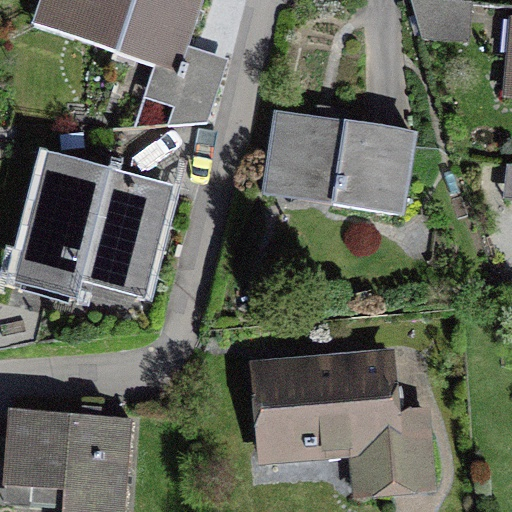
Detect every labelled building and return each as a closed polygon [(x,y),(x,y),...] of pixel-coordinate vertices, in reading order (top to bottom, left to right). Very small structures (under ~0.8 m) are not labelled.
[(50,0),(44,19),(178,65),(200,0),(50,0)] [(463,14),(418,10),(404,13),(421,41),(463,47),(463,14)] [(191,58),(172,128),(207,124),(223,69),(191,58)] [(412,141),(285,118),(273,190),(399,212),(412,141)] [(160,192),(57,165),(26,282),(129,309),(160,192)] [(269,455),(358,449),(361,489),(431,484),(427,418),(395,420),(391,368),(264,377),(269,455)] [(122,511),(128,427),(18,420),(14,481),(78,486),(76,511),(122,511)]
